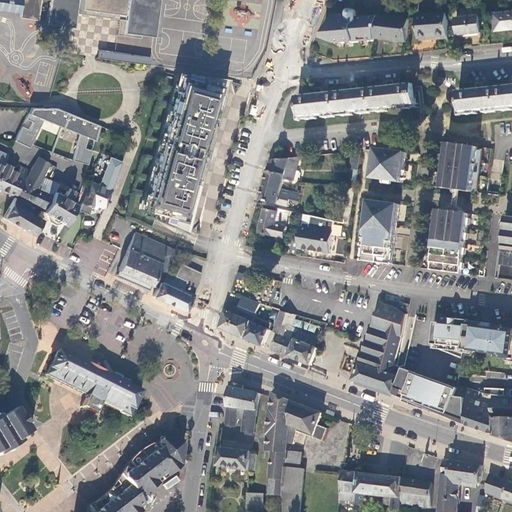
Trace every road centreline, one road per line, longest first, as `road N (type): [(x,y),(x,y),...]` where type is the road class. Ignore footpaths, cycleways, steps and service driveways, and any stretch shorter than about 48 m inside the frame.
road 1 (secondary): [(511,456),(206,343)]
road 2 (residential): [(226,255),(511,303)]
road 3 (residential): [(280,78),(511,58)]
road 4 (secondary): [(206,343),(27,256)]
road 5 (tertiary): [(206,343),(210,365),(188,511)]
road 6 (tertiary): [(266,118),(226,255)]
